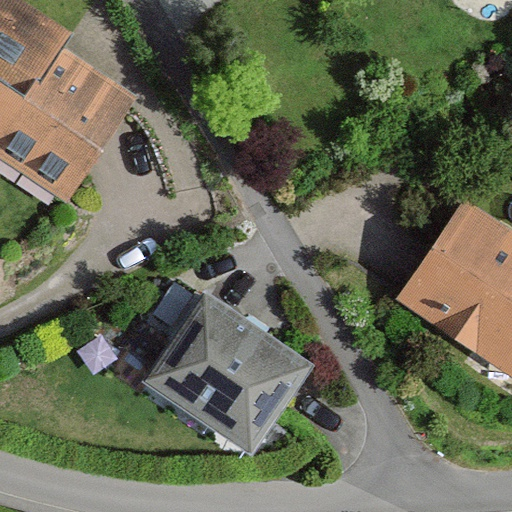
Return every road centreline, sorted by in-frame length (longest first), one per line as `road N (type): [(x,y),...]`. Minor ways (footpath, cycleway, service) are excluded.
road 1 (residential): [(0,467),(115,505),(291,509)]
road 2 (residential): [(291,509),(511,498)]
